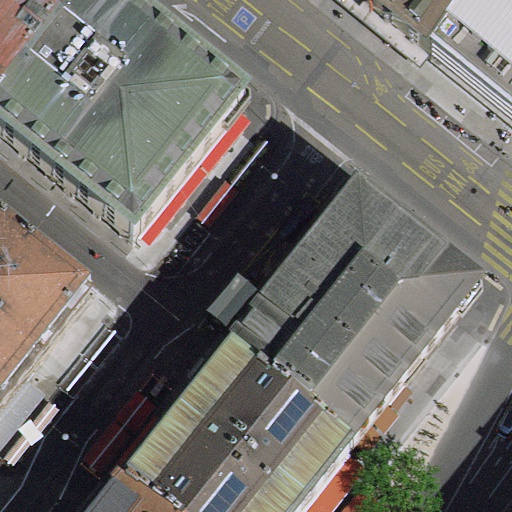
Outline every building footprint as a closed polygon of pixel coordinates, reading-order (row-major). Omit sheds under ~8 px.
[(0,0),(0,138),(6,143),(111,12),(95,0),(0,0)] [(477,0),(353,0),(391,30),(430,60),(477,0)] [(511,0),(477,0),(430,60),(483,103),(511,125),(511,0)] [(111,12),(6,143),(143,252),(248,121),(187,73),(111,12)] [(231,359),(234,362),(354,457),(358,461),(463,332),(485,306),(426,257),(360,203),(231,359)] [(0,426),(35,383),(97,307),(0,228),(0,426)] [(187,420),(127,493),(150,511),(309,511),(354,457),(234,362),(187,420)] [(150,511),(127,493),(111,511),(150,511)]
